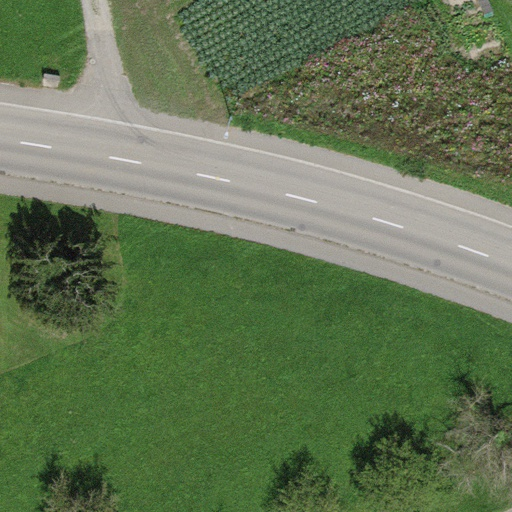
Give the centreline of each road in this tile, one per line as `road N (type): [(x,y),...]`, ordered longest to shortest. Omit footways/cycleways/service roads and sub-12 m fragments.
road 1 (tertiary): [(0,140),(306,199),(511,266)]
road 2 (track): [(106,155),(112,110),(88,0)]
